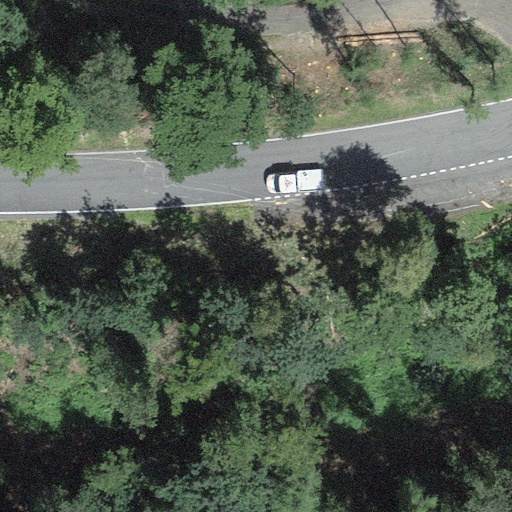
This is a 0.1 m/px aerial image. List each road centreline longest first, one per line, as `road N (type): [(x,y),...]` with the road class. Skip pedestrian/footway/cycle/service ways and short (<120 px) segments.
road 1 (tertiary): [(511,138),(77,185),(0,183)]
road 2 (track): [(353,0),(283,12),(133,0)]
